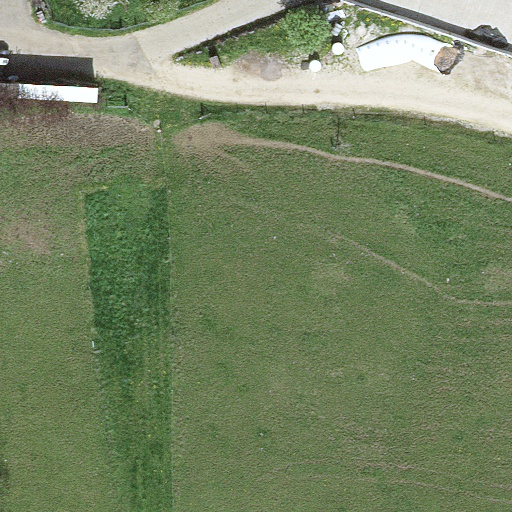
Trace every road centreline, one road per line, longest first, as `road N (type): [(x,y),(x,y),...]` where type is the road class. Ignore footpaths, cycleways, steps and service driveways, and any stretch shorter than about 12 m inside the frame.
road 1 (track): [(152,46),(184,75),(418,97),(511,115)]
road 2 (track): [(0,34),(152,46),(256,0)]
